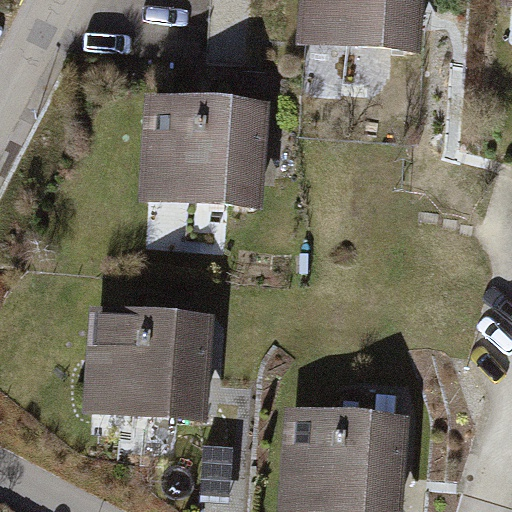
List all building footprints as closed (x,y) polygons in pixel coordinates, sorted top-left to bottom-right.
[(264,68),(269,0),(211,0),(207,64),(264,68)] [(415,0),(308,0),(307,22),(348,24),(347,46),(412,51),(415,0)] [(262,112),(155,104),(150,178),(191,181),(189,202),(255,207),(262,112)] [(205,323),(99,316),(94,390),(135,393),(134,415),(199,419),(205,323)] [(393,511),(400,425),(294,417),(289,491),(330,494),(328,511),(393,511)] [(231,495),(234,451),(203,449),(201,493),(231,495)]
